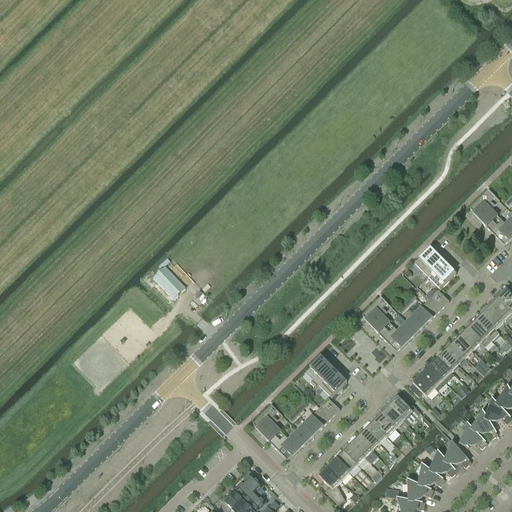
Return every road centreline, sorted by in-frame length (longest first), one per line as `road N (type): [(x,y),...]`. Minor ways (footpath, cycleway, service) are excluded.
road 1 (tertiary): [(177,378),(490,69)]
road 2 (tertiary): [(41,511),(177,378)]
road 3 (residential): [(372,399),(482,291)]
road 4 (residential): [(283,486),(372,399)]
